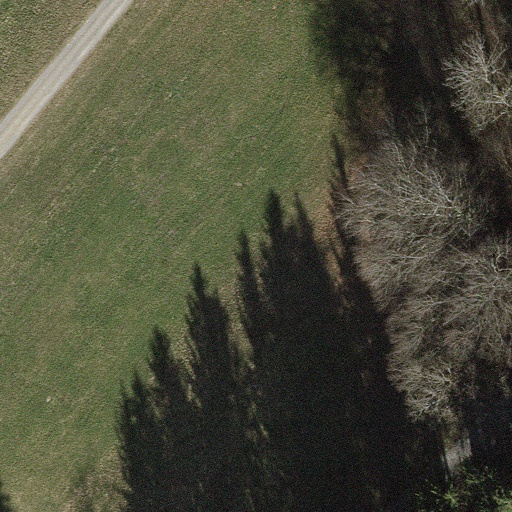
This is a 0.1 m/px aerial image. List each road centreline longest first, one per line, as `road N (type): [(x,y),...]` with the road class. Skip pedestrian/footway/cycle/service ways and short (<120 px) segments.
road 1 (track): [(125,0),(0,148)]
road 2 (track): [(410,511),(511,411)]
